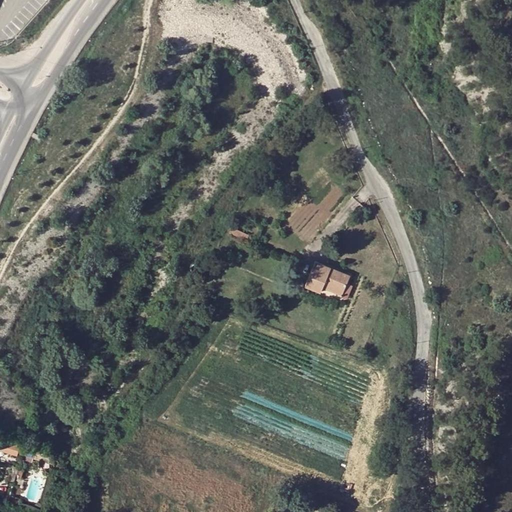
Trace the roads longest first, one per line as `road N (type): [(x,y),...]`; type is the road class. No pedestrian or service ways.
road 1 (residential): [(425,511),(415,439),(417,304),(291,0)]
road 2 (secondary): [(30,109),(105,0)]
